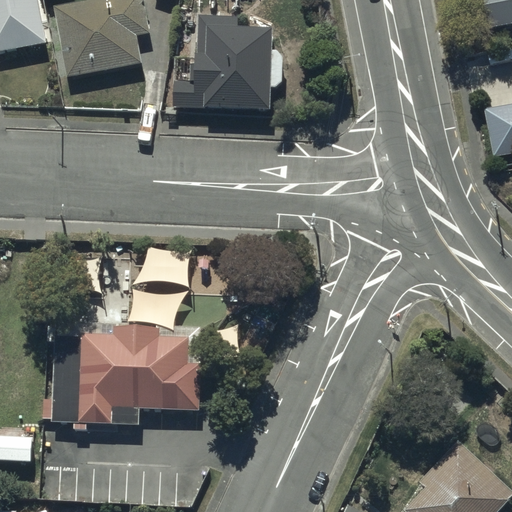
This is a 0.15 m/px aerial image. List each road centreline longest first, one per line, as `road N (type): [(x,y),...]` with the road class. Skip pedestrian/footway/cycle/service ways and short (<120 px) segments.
road 1 (residential): [(424,180),(317,187),(0,172)]
road 2 (residential): [(265,511),(424,180)]
road 3 (tertiary): [(387,0),(424,180)]
road 4 (tertiary): [(424,180),(455,243),(511,301)]
